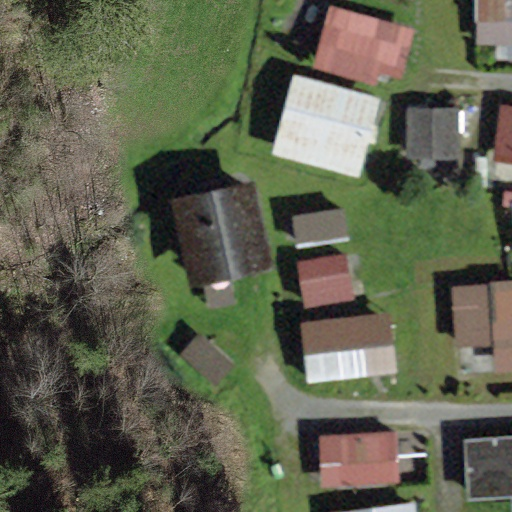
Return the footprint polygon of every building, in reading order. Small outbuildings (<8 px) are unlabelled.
[(511,41),(511,0),(477,0),(477,42),(511,41)] [(316,60),(402,76),(412,19),(327,3),(316,60)] [(295,68),(273,147),(361,172),(383,93),(295,68)] [(497,157),(511,158),(511,101),(502,101),(497,157)] [(409,155),(462,156),(463,103),(410,103),(409,155)] [(245,185),(156,206),(175,287),(264,267),(245,185)] [(300,241),(350,232),(345,205),(295,213),(300,241)] [(299,259),(309,306),(360,295),(350,248),(299,259)] [(511,276),(455,280),(458,340),(496,338),(498,366),(511,365),(511,276)] [(308,376),(397,372),(394,308),(305,312),(308,376)] [(320,429),(322,482),(402,478),(399,425),(320,429)] [(468,493),(511,491),(511,428),(465,431),(468,493)] [(419,511),(419,502),(334,506),(334,511),(419,511)]
